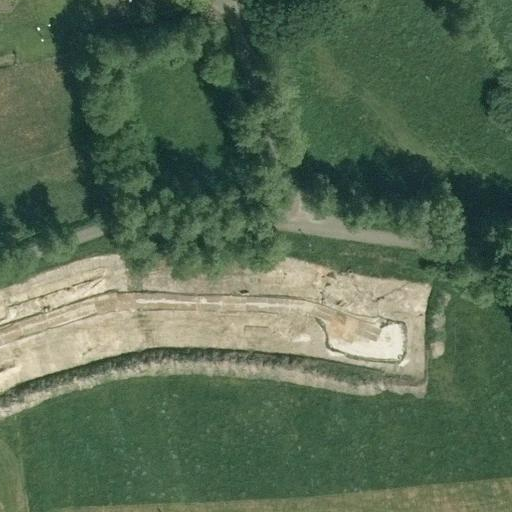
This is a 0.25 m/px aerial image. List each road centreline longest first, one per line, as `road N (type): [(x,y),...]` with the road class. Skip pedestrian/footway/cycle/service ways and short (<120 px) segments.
road 1 (unclassified): [(0,264),(117,224),(302,224)]
road 2 (unclassified): [(302,224),(228,0)]
road 3 (unclassified): [(511,248),(302,224)]
